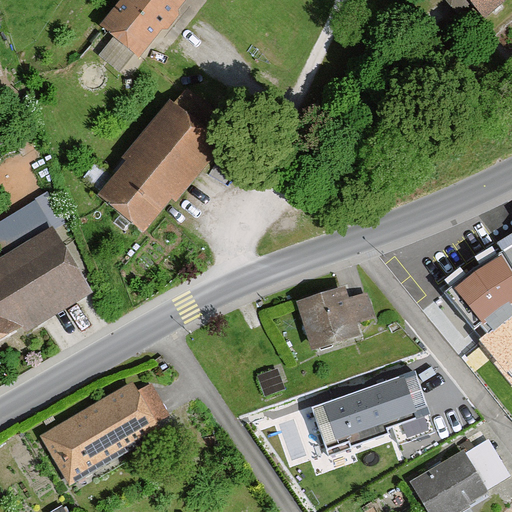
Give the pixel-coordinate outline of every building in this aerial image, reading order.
[(120,0),(97,29),(138,62),(187,3),(183,0),(120,0)] [(396,18),(401,24),(408,18),(403,12),(396,18)] [(97,187),(142,223),(171,186),(176,190),(220,135),(214,130),(223,118),(183,86),(174,97),(168,93),(122,150),(124,152),(97,187)] [(51,187),(0,209),(0,232),(4,241),(63,214),(51,187)] [(0,255),(0,346),(89,295),(49,227),(0,255)] [(511,231),(451,270),(488,329),(511,313),(511,231)] [(373,313),(365,287),(347,292),(344,281),(293,295),(307,346),(358,332),(354,318),(373,313)] [(415,370),(307,406),(327,462),(435,424),(415,370)] [(65,488),(162,435),(130,378),(34,431),(65,488)] [(465,505),(486,493),(459,448),(406,480),(424,511),(463,511),(468,510),(465,505)]
